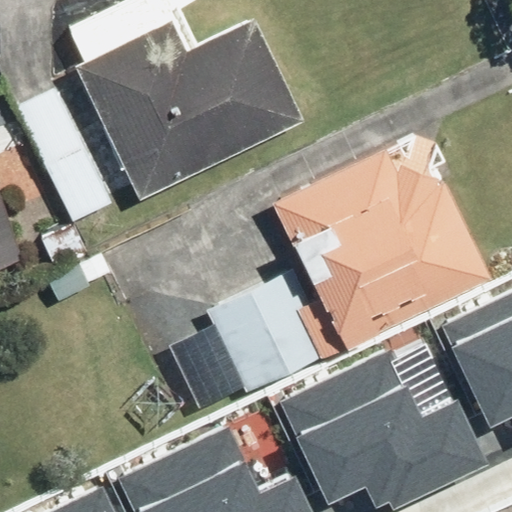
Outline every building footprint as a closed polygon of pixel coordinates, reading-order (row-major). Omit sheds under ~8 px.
[(69,58),(135,195),(302,115),(251,10),(181,43),(166,12),(69,58)] [(55,83),(17,100),(70,213),(107,195),(55,83)] [(381,143),(269,195),(314,291),(305,295),(290,263),(205,303),(211,318),(166,339),(196,403),(242,382),(244,387),(489,272),(439,173),(386,155),(381,143)] [(0,265),(21,258),(0,197),(0,265)] [(60,297),(69,292),(109,270),(79,217),(40,239),(55,267),(46,272),(60,297)] [(511,296),(443,330),(490,428),(511,417),(511,296)] [(394,353),(280,407),(328,505),(367,486),(377,507),(390,501),(394,510),(486,466),(456,404),(426,418),(394,353)] [(232,431),(118,486),(130,511),(308,511),(294,482),(264,497),(232,431)] [(114,511),(102,488),(52,511),(114,511)]
